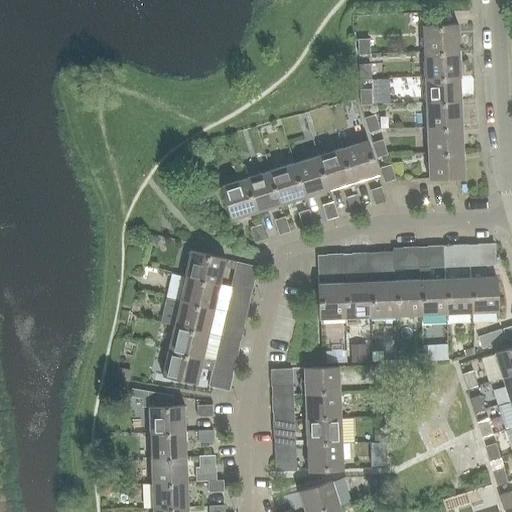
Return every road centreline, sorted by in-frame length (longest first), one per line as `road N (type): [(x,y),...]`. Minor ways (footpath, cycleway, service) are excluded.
road 1 (residential): [(245,511),(243,418),(286,251),(379,223),(511,218)]
road 2 (residential): [(491,0),(498,129),(511,196)]
